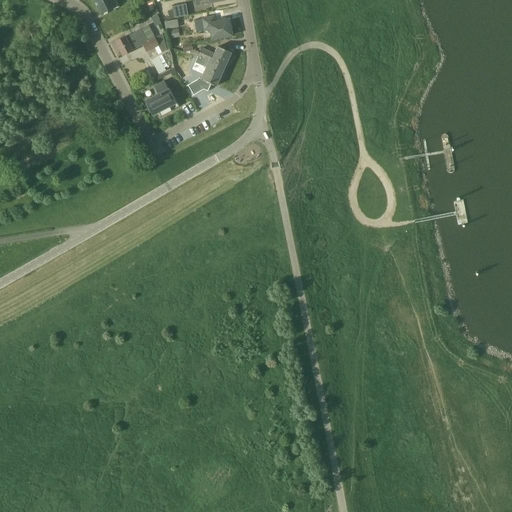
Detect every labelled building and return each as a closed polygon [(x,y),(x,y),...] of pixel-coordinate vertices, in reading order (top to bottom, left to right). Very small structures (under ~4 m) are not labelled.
[(93,0),(101,14),(115,7),(111,0),(93,0)] [(172,6),(174,18),(188,15),(186,4),(172,6)] [(157,14),(151,17),(155,26),(161,23),(157,14)] [(233,29),(232,25),(230,24),(229,19),(215,22),(214,16),(202,19),(204,30),(210,29),(212,39),(232,35),(231,31),(233,29)] [(178,20),(165,22),(166,29),(179,27),(178,20)] [(178,28),(168,29),(169,38),(179,36),(178,28)] [(125,36),(115,41),(123,55),(143,45),(146,51),(158,45),(162,52),(167,50),(163,33),(155,38),(154,37),(148,41),(142,29),(126,37),(125,36)] [(198,56),(205,59),(209,61),(211,57),(227,64),(232,53),(218,46),(214,54),(202,48),(198,56)] [(158,74),(169,68),(162,54),(151,60),(158,74)] [(217,86),(227,64),(211,57),(209,61),(205,59),(201,67),(195,65),(191,74),(217,86)] [(182,61),(175,69),(184,77),(189,71),(186,68),(188,66),(182,61)] [(146,101),(153,115),(158,112),(161,117),(181,107),(171,88),(169,89),(165,82),(155,87),(159,94),(146,101)]
